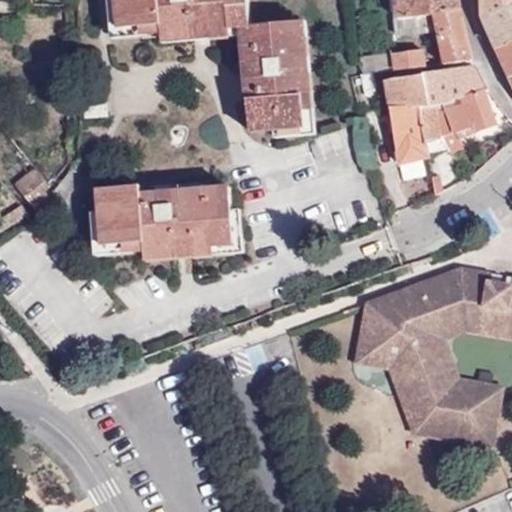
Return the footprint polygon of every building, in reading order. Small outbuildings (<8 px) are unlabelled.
[(121,28),(118,0),(110,0),(114,38),(163,34),(162,25),(121,28)] [(118,0),(121,28),(162,25),(163,34),(243,27),(243,37),(252,131),(276,129),(306,127),(297,23),(252,26),(249,0),(118,0)] [(436,13),(461,9),(460,0),(397,0),(400,18),(436,13)] [(511,0),(484,0),(485,17),(511,6),(511,0)] [(0,11),(9,12),(10,4),(0,3),(0,11)] [(499,48),(511,42),(511,6),(485,17),(499,48)] [(439,31),(446,64),(473,60),(461,9),(436,13),(439,31)] [(401,34),(439,31),(436,13),(400,18),(401,34)] [(307,22),(297,23),(306,127),(276,129),(277,138),(317,134),(312,86),(307,22)] [(243,27),(163,34),(163,43),(243,37),(243,27)] [(511,42),(499,48),(511,77),(511,42)] [(365,75),(375,73),(425,67),(423,50),(363,58),(365,75)] [(486,92),(488,91),(476,68),(387,81),(388,90),(383,92),(385,108),(391,107),(391,108),(421,107),(436,106),(450,105),(486,92)] [(378,92),(377,83),(375,73),(365,75),(362,75),(367,96),(378,94),(378,92)] [(498,125),(486,92),(450,105),(436,106),(421,107),(424,129),(430,157),(448,153),(450,153),(442,139),(439,118),(451,114),(457,134),(476,128),(477,132),(498,125)] [(108,116),(107,96),(85,98),(86,117),(108,116)] [(424,129),(421,107),(391,108),(401,164),(429,157),(430,157),(424,129)] [(439,118),(442,139),(457,134),(451,114),(439,118)] [(0,153),(23,181),(36,169),(0,125),(0,153)] [(54,191),(64,202),(84,178),(73,168),(54,191)] [(45,192),(51,187),(50,187),(36,169),(23,181),(17,185),(36,209),(50,199),(45,192)] [(181,192),(158,194),(142,195),(141,186),(100,189),(102,213),(105,247),(145,243),(146,252),(235,244),(233,211),(231,188),(181,192)] [(0,234),(30,214),(22,205),(0,220),(0,234)] [(240,210),(233,211),(235,244),(146,252),(146,253),(147,260),(244,252),(240,210)] [(105,247),(102,213),(93,214),(97,256),(146,253),(146,252),(145,243),(105,247)] [(511,278),(511,283),(492,279),(493,272),(466,268),(430,282),(365,305),(355,361),(391,368),(413,432),(496,446),(505,392),(462,385),(446,340),(471,331),(511,338),(511,278)]
